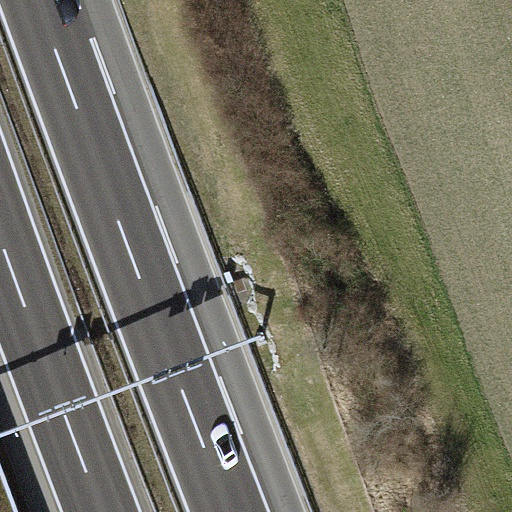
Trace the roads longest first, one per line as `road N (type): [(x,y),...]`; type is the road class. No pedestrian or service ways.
road 1 (motorway): [(230,511),(40,0)]
road 2 (motorway): [(0,223),(105,511)]
